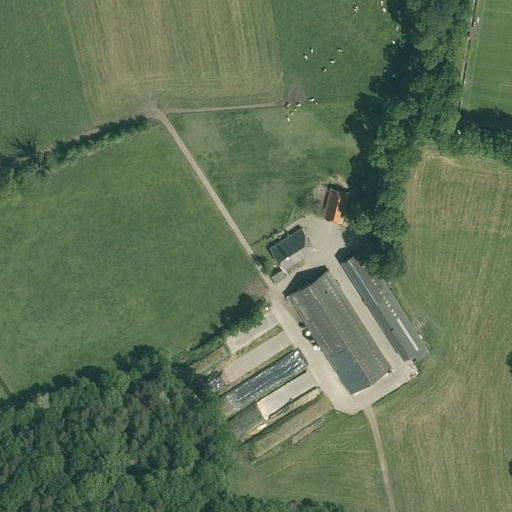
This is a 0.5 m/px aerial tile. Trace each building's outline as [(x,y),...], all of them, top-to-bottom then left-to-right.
[(331,188),(324,217),(342,221),(349,192),(331,188)] [(270,248),(283,269),(315,249),(301,227),(270,248)] [(328,269),(288,294),(351,393),(390,368),(328,269)] [(423,347),(390,294),(373,304),(406,358),(423,347)] [(251,366),(268,354),(264,349),(248,360),(251,366)]
